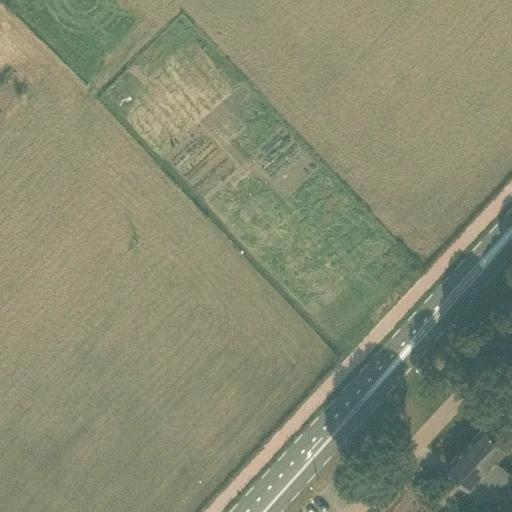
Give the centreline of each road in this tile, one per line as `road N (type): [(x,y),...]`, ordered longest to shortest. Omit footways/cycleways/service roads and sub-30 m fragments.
road 1 (secondary): [(255,511),(511,232)]
road 2 (residential): [(351,511),(511,340)]
